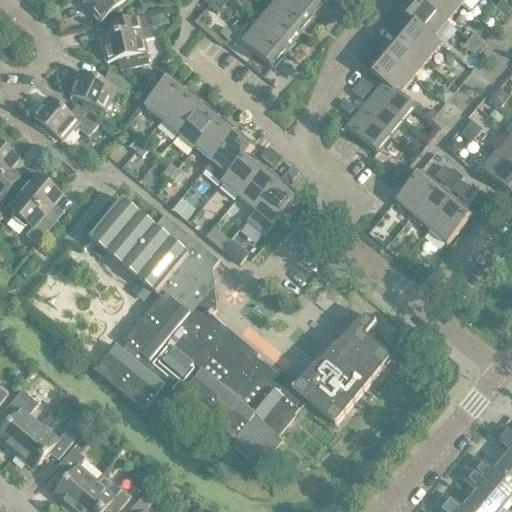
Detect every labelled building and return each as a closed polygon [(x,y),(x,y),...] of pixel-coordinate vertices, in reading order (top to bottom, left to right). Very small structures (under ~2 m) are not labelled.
[(130,0),(90,0),(84,5),(99,24),(130,0)] [(314,20),(289,0),(278,0),(269,11),(300,36),(314,20)] [(327,3),(323,0),(289,0),(314,20),(327,3)] [(448,25),(418,0),(403,18),(410,23),(411,23),(434,42),(435,41),(448,25)] [(417,0),(418,0),(448,25),(462,9),(451,0),(417,0)] [(451,0),(462,9),(469,0),(451,0)] [(496,9),(506,17),(511,11),(502,2),(496,9)] [(506,17),(496,9),(491,16),(501,24),(506,17)] [(300,36),(269,11),(255,28),(286,53),(300,36)] [(148,16),(148,17),(150,30),(153,28),(155,28),(157,27),(166,26),(168,25),(168,23),(168,21),(167,17),(167,16),(166,15),(163,15),(160,16),(158,16),(157,16),(156,16),(155,16),(154,16),(152,16),(150,16),(148,16)] [(105,40),(101,41),(106,64),(118,62),(121,73),(135,70),(150,67),(144,42),(153,41),(150,30),(148,17),(123,23),(125,35),(105,40)] [(392,36),(398,29),(388,21),(382,28),(392,36)] [(397,39),(428,64),(442,47),(435,41),(434,42),(411,23),(410,23),(397,39)] [(286,53),(255,28),(241,45),(272,70),(286,53)] [(230,44),(235,37),(226,29),(220,36),(230,44)] [(469,42),(479,50),(484,44),(474,35),(469,42)] [(369,44),(379,52),(384,46),(374,38),(369,44)] [(384,56),(414,81),(428,64),(397,39),(384,56)] [(479,50),(469,42),(463,49),(474,57),(479,50)] [(379,52),(369,44),(364,51),(374,59),(379,52)] [(370,72),(401,98),(414,81),(384,56),(370,72)] [(401,98),(370,72),(368,74),(383,86),(372,100),(402,125),(415,109),(401,98)] [(123,104),(131,84),(109,74),(104,86),(80,75),(70,98),(106,114),(112,99),(123,104)] [(161,124),(186,94),(169,79),(144,109),(161,124)] [(357,87),(368,96),(374,89),(363,80),(357,87)] [(368,96),(357,87),(352,94),(362,103),(368,96)] [(495,97),(505,105),(510,99),(500,91),(495,97)] [(178,137),(203,108),(186,94),(161,124),(178,137)] [(505,105),(495,97),(490,103),(500,112),(505,105)] [(89,140),(100,128),(77,108),(69,117),(49,100),(33,118),(63,144),(76,129),(89,140)] [(402,125),(372,100),(359,116),(389,141),(402,125)] [(350,118),(356,111),(346,102),(340,109),(350,118)] [(195,151),(220,122),(203,108),(178,137),(195,151)] [(389,141),(359,116),(346,131),(377,156),(389,141)] [(211,165),(236,135),(220,122),(195,151),(211,165)] [(467,130),(477,138),(482,132),(472,124),(467,130)] [(477,138),(467,130),(462,137),(472,145),(477,138)] [(236,135),(211,165),(227,178),(227,179),(246,157),(247,158),(253,150),(236,135)] [(136,154),(144,144),(138,139),(130,149),(136,154)] [(511,139),(498,156),(511,167),(511,139)] [(144,144),(136,154),(143,159),(151,149),(144,144)] [(7,176),(18,162),(0,147),(0,204),(17,184),(7,176)] [(267,165),(275,156),(268,151),(261,160),(267,165)] [(275,156),(267,165),(274,171),(281,162),(275,156)] [(511,167),(498,156),(484,173),(511,197),(511,167)] [(238,201),(263,171),(247,158),(246,157),(227,179),(227,178),(220,186),(238,201)] [(169,182),(177,173),(171,167),(163,177),(169,182)] [(442,184),(450,174),(444,169),(436,178),(442,184)] [(291,185),(298,176),(291,170),(284,179),(291,185)] [(263,171),(238,201),(254,215),(279,185),(263,171)] [(177,173),(169,182),(175,188),(183,178),(177,173)] [(413,220),(438,189),(421,175),(396,205),(413,220)] [(50,213),(62,198),(38,178),(10,212),(32,230),(26,238),(38,247),(60,221),(50,213)] [(459,198),(467,188),(460,182),(452,193),(459,198)] [(279,185),(254,215),(271,229),(296,199),(279,185)] [(467,188),(459,198),(465,204),(474,193),(467,188)] [(438,189),(413,220),(430,233),(455,203),(438,189)] [(182,201),(173,212),(186,223),(195,212),(182,201)] [(219,263),(165,218),(155,229),(122,202),(89,242),(161,301),(125,344),(127,346),(122,353),(116,348),(96,373),(144,414),(153,403),(160,409),(179,408),(185,401),(235,442),(236,441),(238,442),(232,449),(259,472),(282,444),(275,439),(276,436),(278,438),(306,405),(336,430),(392,362),(389,360),(394,354),(371,335),(377,327),(376,326),(375,327),(368,322),(368,321),(367,320),(293,391),(283,383),(256,360),(258,358),(258,359),(259,358),(211,318),(216,312),(213,271),(219,263)] [(455,203),(430,233),(447,248),(472,217),(455,203)] [(215,228),(205,239),(239,267),(249,256),(215,228)] [(0,446),(15,459),(41,428),(29,419),(39,407),(22,394),(2,418),(11,426),(0,439),(0,446)] [(511,453),(503,464),(511,471),(511,433),(504,427),(494,439),(511,453)] [(41,428),(15,459),(34,474),(49,456),(58,464),(75,444),(65,436),(59,443),(41,428)] [(72,428),(65,436),(75,444),(81,436),(72,428)] [(68,511),(74,511),(98,484),(79,468),(85,462),(72,451),(56,471),(68,481),(53,499),(68,511)] [(469,468),(510,503),(511,500),(511,471),(503,464),(496,473),(478,458),(469,468)] [(470,504),(479,511),(502,511),(510,503),(469,468),(460,479),(478,494),(470,504)] [(98,484),(74,511),(120,511),(130,500),(122,492),(116,499),(98,484)] [(148,511),(155,504),(146,497),(132,511),(148,511)] [(479,511),(470,504),(463,511),(460,511),(444,498),(434,510),(437,511),(479,511)]
